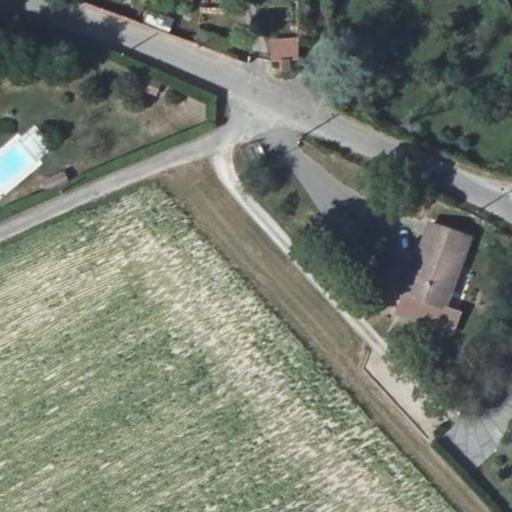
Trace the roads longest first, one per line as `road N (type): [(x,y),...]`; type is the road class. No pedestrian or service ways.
road 1 (residential): [(282,105),(0,240)]
road 2 (unclassified): [(17,0),(282,105)]
road 3 (unclassified): [(282,105),(511,196)]
